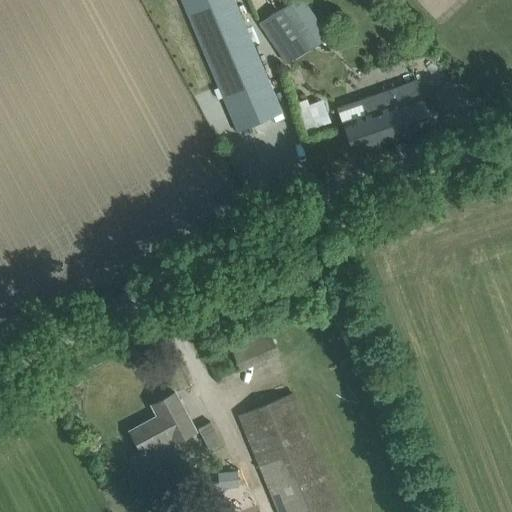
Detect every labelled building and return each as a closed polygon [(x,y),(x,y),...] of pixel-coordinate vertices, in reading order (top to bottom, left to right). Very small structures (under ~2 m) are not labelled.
[(182,0),(237,131),(280,112),(232,0),(182,0)] [(285,61),(305,47),(278,8),(258,22),(285,61)] [(353,152),(432,124),(416,79),(357,99),(363,115),(343,123),(353,152)] [(321,94),(295,103),(304,130),(330,122),(321,94)] [(278,354),(269,332),(231,347),(241,369),(278,354)] [(173,442),(195,430),(175,392),(152,404),(158,415),(130,430),(142,452),(132,458),(139,472),(178,451),(173,442)] [(239,415),(279,511),(342,511),(293,393),(239,415)] [(198,428),(210,451),(223,444),(211,421),(198,428)]
